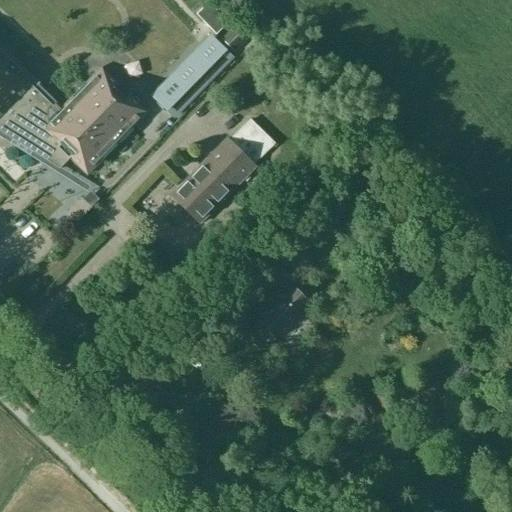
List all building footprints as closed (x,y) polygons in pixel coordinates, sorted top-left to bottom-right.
[(207,3),(196,15),(215,35),(227,24),(207,3)] [(220,40),(234,53),(246,41),(233,27),(220,40)] [(235,62),(218,44),(160,99),(177,117),(235,62)] [(130,96),(131,95),(119,83),(118,84),(101,68),(57,113),(30,87),(34,83),(0,50),(0,131),(58,168),(68,158),(68,159),(69,158),(86,175),(147,113),(130,96)] [(293,102),(323,131),(335,119),(305,90),(293,102)] [(170,196),(199,224),(255,167),(253,165),(274,145),(257,128),(269,115),(263,109),(250,121),(249,120),(228,140),(226,139),(170,196)] [(70,164),(61,172),(79,191),(88,182),(70,164)] [(236,242),(247,254),(273,231),(263,219),(236,242)] [(293,287),(281,300),(279,298),(267,309),(269,311),(245,337),(259,351),(265,345),(266,346),(308,304),(308,301),(293,287)]
